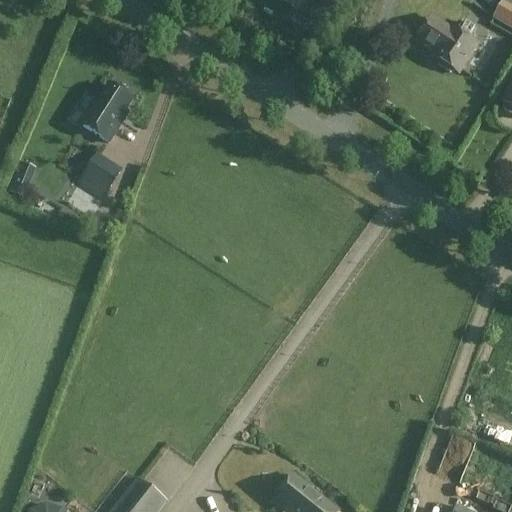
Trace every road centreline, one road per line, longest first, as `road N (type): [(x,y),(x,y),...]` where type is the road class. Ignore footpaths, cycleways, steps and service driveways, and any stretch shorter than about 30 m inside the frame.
road 1 (tertiary): [(511,255),(121,0)]
road 2 (unknown): [(405,185),(204,487)]
